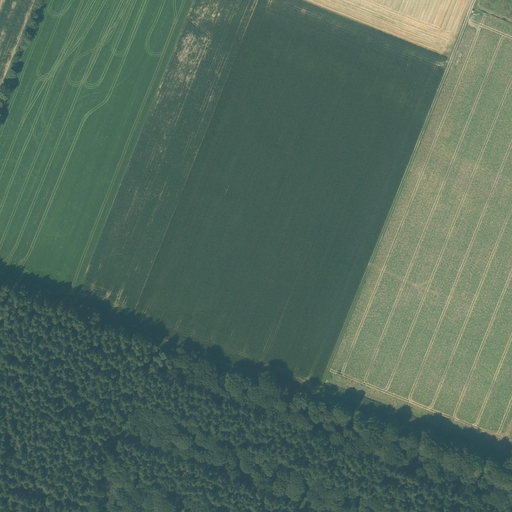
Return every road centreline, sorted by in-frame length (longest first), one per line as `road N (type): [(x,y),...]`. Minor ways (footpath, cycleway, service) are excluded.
road 1 (track): [(318,396),(475,0)]
road 2 (track): [(236,366),(506,480)]
road 3 (track): [(236,366),(0,274)]
road 4 (track): [(92,511),(158,337)]
